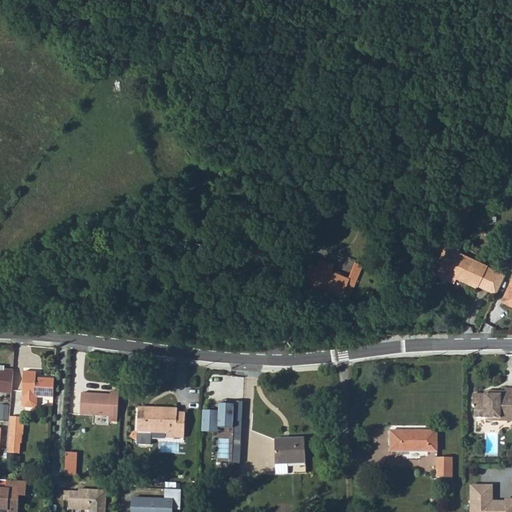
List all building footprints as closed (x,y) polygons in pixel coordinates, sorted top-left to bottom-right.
[(387,189),(412,201),(421,183),(396,170),(387,189)] [(449,245),(440,265),(436,273),(453,281),(456,275),(479,286),(480,285),(488,266),(489,266),(459,253),(460,250),(449,245)] [(312,283),(342,296),(350,278),(332,271),(333,265),(322,260),(319,266),(312,283)] [(312,283),(319,266),(311,263),(304,280),(312,283)] [(350,278),(357,281),(363,266),(356,263),(350,278)] [(506,275),(488,266),(480,285),(497,294),(506,275)] [(342,296),(348,298),(350,298),(357,281),(350,278),(342,296)] [(511,281),(502,303),(511,308),(511,281)] [(0,392),(11,393),(13,370),(4,369),(4,367),(0,366),(0,392)] [(53,398),(54,379),(36,377),(37,372),(24,371),(22,405),(24,407),(34,408),(37,406),(37,397),(53,398)] [(484,395),(472,395),(472,408),(475,408),(475,419),(488,419),(500,419),(500,422),(510,422),(510,417),(511,417),(511,388),(506,389),(506,392),(490,392),(490,395),(484,395)] [(117,422),(119,392),(110,392),(110,395),(81,393),(80,415),(108,417),(108,421),(117,422)] [(242,401),(219,400),(219,410),(204,409),(203,431),(218,432),(218,427),(234,428),(235,421),(241,421),(242,401)] [(150,445),(151,432),(167,433),(166,437),(184,438),(185,414),(177,413),(177,410),(155,408),(155,412),(138,411),(137,432),(133,432),(132,435),(133,438),(137,439),(137,444),(150,445)] [(24,418),(9,417),(8,434),(23,435),(24,418)] [(391,452),(437,452),(437,432),(391,431),(391,452)] [(275,440),(276,474),(306,474),(305,439),(275,440)] [(76,453),(65,453),(64,476),(75,477),(76,453)] [(452,458),(437,458),(437,478),(449,477),(452,478),(452,458)] [(25,483),(0,480),(0,511),(17,511),(18,503),(17,503),(18,497),(24,497),(25,483)] [(491,486),(469,486),(469,511),(511,511),(511,500),(504,500),(504,503),(491,503),(491,486)] [(180,488),(165,488),(164,498),(131,497),(130,511),(172,511),(173,508),(180,508),(180,488)] [(89,511),(105,511),(106,491),(85,490),(82,493),(78,493),(63,492),(63,501),(69,501),(69,510),(89,511)]
